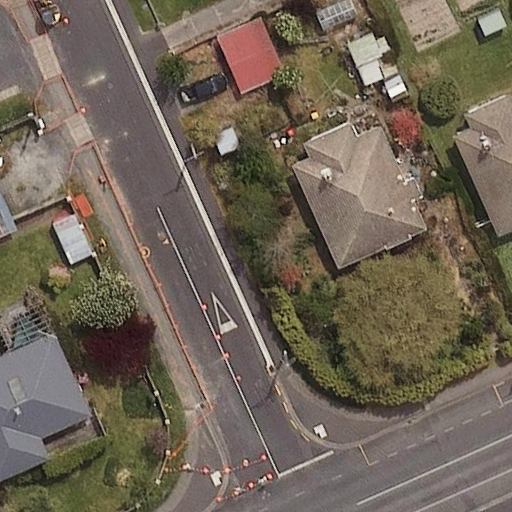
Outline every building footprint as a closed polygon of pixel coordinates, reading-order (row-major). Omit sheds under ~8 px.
[(282,67),(256,13),(217,32),(244,86),(282,67)] [(394,68),(376,22),(348,34),(366,79),(394,68)] [(511,90),(509,84),(463,104),(470,119),(452,126),(496,227),(511,220),(511,90)] [(349,112),(301,133),(307,148),(290,155),(336,260),(427,220),(381,115),(355,126),(349,112)] [(0,229),(15,223),(0,188),(0,229)] [(76,207),(52,219),(74,264),(98,252),(76,207)] [(100,414),(62,331),(0,359),(0,480),(1,482),(58,456),(49,437),(100,414)]
